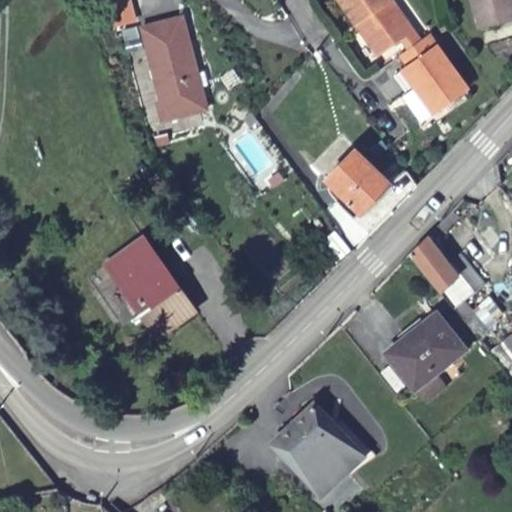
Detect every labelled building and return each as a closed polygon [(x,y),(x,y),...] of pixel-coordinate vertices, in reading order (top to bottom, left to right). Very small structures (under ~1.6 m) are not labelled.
[(380,59),(401,44),(412,35),(389,4),(393,1),(392,0),(339,0),(338,1),(380,59)] [(511,0),(470,0),(478,32),(511,23),(511,0)] [(188,18),(145,29),(163,102),(160,106),(164,123),(210,111),(188,18)] [(401,44),(408,55),(424,43),(417,32),(412,35),(401,44)] [(408,55),(402,59),(409,71),(440,48),(432,38),(424,43),(408,55)] [(472,91),(440,48),(409,71),(402,76),(417,95),(434,119),(472,91)] [(405,103),(417,95),(402,76),(392,85),(405,103)] [(420,130),(434,119),(417,95),(405,103),(402,105),(420,130)] [(356,224),(387,196),(355,164),(325,191),(356,224)] [(408,253),(475,337),(486,328),(463,299),(472,292),(426,234),(408,253)] [(104,278),(157,345),(195,314),(143,247),(104,278)] [(422,323),(384,354),(423,402),(443,385),(432,372),(461,348),(435,316),(423,324),(422,323)] [(502,372),(504,374),(511,367),(511,354),(500,341),(486,351),(502,372)] [(319,498),(361,458),(341,437),(332,446),(314,427),(322,418),(311,405),(268,446),(319,498)]
